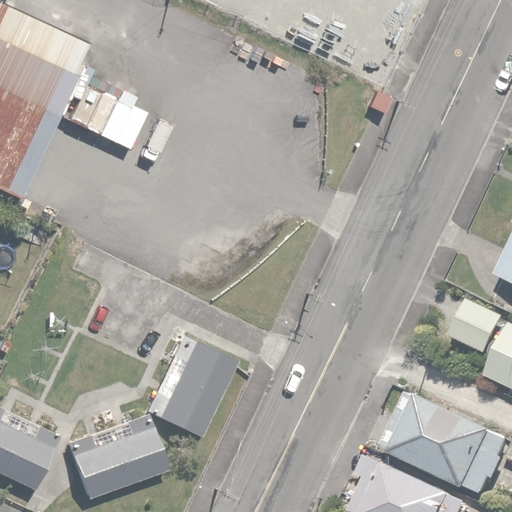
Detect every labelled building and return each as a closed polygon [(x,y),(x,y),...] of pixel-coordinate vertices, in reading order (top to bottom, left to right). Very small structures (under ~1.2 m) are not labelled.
[(75,60),(0,25),(0,178),(18,187),(75,60)] [(511,252),(503,270),(511,273),(511,252)] [(511,327),(491,370),(511,380),(511,327)] [(158,414),(203,435),(237,365),(191,343),(158,414)] [(511,438),(412,388),(386,440),(478,487),(474,495),(489,503),(507,468),(500,465),(511,440),(511,438)] [(0,411),(0,464),(36,481),(56,438),(0,411)] [(74,443),(90,488),(168,460),(153,416),(74,443)] [(467,511),(474,496),(391,457),(365,511),(467,511)]
